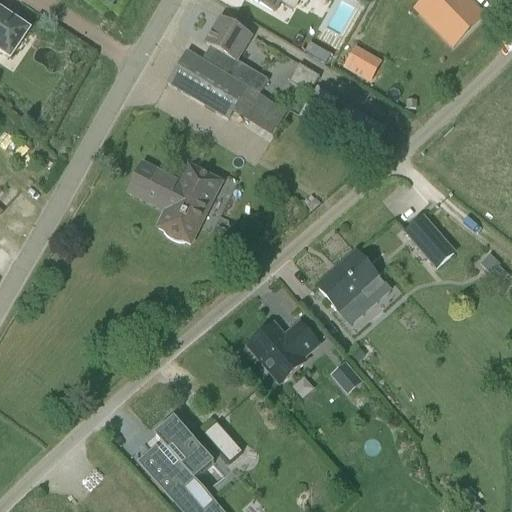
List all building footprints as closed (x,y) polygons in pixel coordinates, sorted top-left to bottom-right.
[(250,0),(271,12),(277,0),(281,0),(294,7),(297,0),(250,0)] [(460,38),(482,16),(466,0),(427,0),(425,2),(460,38)] [(0,54),(10,61),(29,34),(0,14),(0,54)] [(205,66),(247,91),(260,98),(269,83),(236,64),(251,40),(221,22),(206,47),(214,51),(205,66)] [(343,71),(362,81),(367,73),(371,75),(378,63),(355,50),(343,71)] [(167,86),(228,123),(247,91),(205,66),(187,54),(167,86)] [(320,80),(299,68),(289,85),(310,97),(320,80)] [(334,140),(352,111),(318,90),(300,119),(334,140)] [(299,118),(306,106),(299,102),(292,105),(288,112),(299,118)] [(166,215),(158,231),(163,234),(165,238),(169,241),(172,243),(176,244),(180,245),(184,245),(185,244),(190,247),(221,186),(189,169),(180,186),(143,168),(129,196),(166,215)] [(452,252),(419,217),(403,232),(436,267),(452,252)] [(338,314),(377,280),(356,256),(317,290),(338,314)] [(488,280),(500,267),(488,256),(476,269),(488,280)] [(284,340),(274,328),(247,350),(280,388),(306,365),(303,362),(319,348),(299,326),(284,340)] [(330,379),(347,399),(362,386),(345,366),(330,379)] [(178,511),(199,511),(183,493),(195,483),(213,467),(174,421),(173,422),(174,424),(158,437),(156,439),(155,438),(154,439),(163,449),(144,465),(142,467),(139,464),(138,465),(178,511)] [(241,455),(216,427),(205,437),(229,465),(241,455)]
